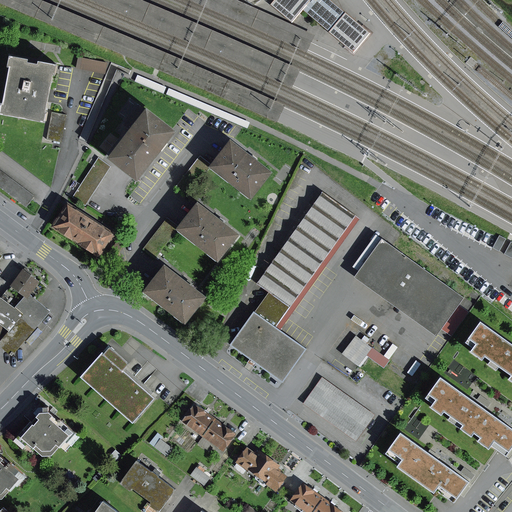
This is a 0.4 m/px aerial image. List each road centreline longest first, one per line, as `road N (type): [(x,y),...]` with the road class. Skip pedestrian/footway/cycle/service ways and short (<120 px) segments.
road 1 (primary): [(377,499),(136,320),(111,309),(93,312)]
road 2 (primary): [(0,409),(93,312)]
road 3 (tertiary): [(93,312),(73,275),(0,219)]
